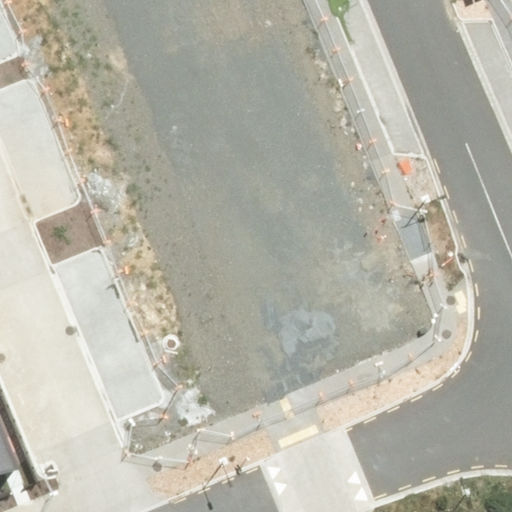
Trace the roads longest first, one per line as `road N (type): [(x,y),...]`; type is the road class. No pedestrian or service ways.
road 1 (residential): [(404,0),(511,258)]
road 2 (residential): [(102,511),(0,256)]
road 3 (residential): [(511,414),(258,511)]
